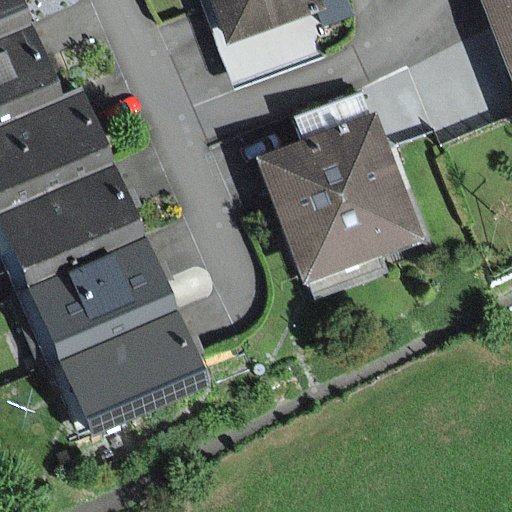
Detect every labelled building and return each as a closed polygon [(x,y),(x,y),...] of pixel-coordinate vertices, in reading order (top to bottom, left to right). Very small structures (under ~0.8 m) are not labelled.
[(0,0),(0,44),(32,30),(17,0),(0,0)] [(325,0),(194,0),(227,88),(343,46),(325,0)] [(511,0),(477,0),(471,3),(511,86),(511,0)] [(0,132),(65,103),(32,30),(0,44),(0,132)] [(119,194),(91,126),(0,163),(0,241),(1,243),(119,194)] [(393,129),(258,171),(303,310),(437,267),(393,129)] [(147,262),(119,194),(1,243),(29,310),(147,262)] [(175,329),(147,262),(29,310),(57,378),(175,329)] [(203,397),(175,329),(57,378),(85,446),(203,397)]
